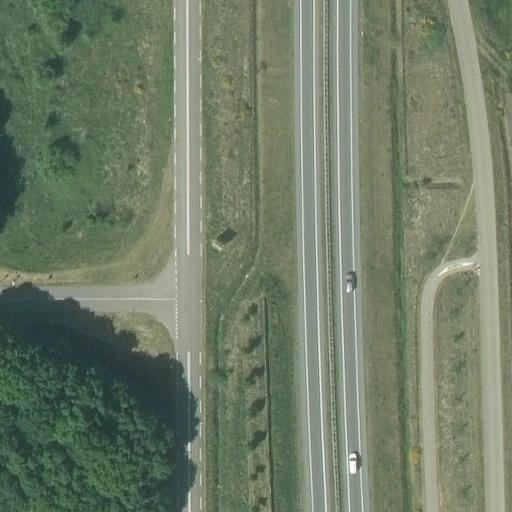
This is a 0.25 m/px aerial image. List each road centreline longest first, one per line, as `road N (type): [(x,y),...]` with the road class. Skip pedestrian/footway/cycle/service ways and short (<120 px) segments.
road 1 (unclassified): [(458,0),(479,130),(492,511)]
road 2 (trunk): [(306,0),(307,301),(319,511)]
road 3 (trunk): [(356,511),(345,300),(345,0)]
road 4 (tertiary): [(188,300),(186,0)]
road 5 (tertiary): [(186,511),(188,300)]
road 6 (unclassified): [(0,301),(188,300)]
